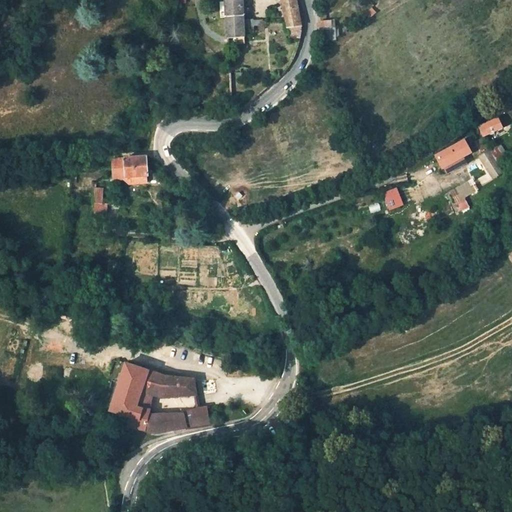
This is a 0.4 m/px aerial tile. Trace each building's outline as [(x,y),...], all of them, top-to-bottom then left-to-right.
[(244,20),(242,0),(223,0),(226,38),(244,37),(244,32),(253,32),(253,26),(252,20),(252,19),(244,20)] [(301,27),(295,0),(280,0),(288,28),(301,27)] [(332,29),(332,22),(321,22),(321,31),(323,31),(332,31),(332,29)] [(301,27),(288,28),(289,39),(300,38),(301,29),(301,27)] [(332,31),(323,31),(323,41),(335,40),(335,28),(332,29),(332,31)] [(504,116),(479,127),(484,137),(508,125),(504,116)] [(460,145),(437,157),(442,168),(445,167),(448,172),(465,163),(462,158),(471,153),(466,144),(461,147),(460,145)] [(490,151),(498,163),(505,158),(502,154),(498,148),(497,147),(490,151)] [(482,157),(493,174),(502,168),(498,163),(490,151),(482,157)] [(146,156),(113,160),(114,180),(127,178),(149,176),(146,156)] [(470,181),(451,193),(457,202),(476,191),(470,181)] [(381,194),(389,211),(404,205),(396,187),(381,194)] [(106,216),(107,205),(102,204),(103,189),(95,188),(93,216),(106,216)] [(101,316),(95,334),(105,337),(109,324),(107,324),(108,318),(101,316)] [(162,376),(126,364),(111,411),(130,418),(128,427),(147,431),(149,419),(151,410),(137,407),(143,390),(155,395),(161,398),(197,395),(195,380),(162,376)] [(137,407),(151,410),(155,395),(143,390),(137,407)] [(202,409),(184,414),(184,418),(186,428),(205,425),(209,424),(206,408),(202,409)] [(184,414),(160,415),(151,410),(149,419),(184,418),(184,414)] [(149,419),(147,431),(154,433),(186,428),(184,418),(149,419)]
